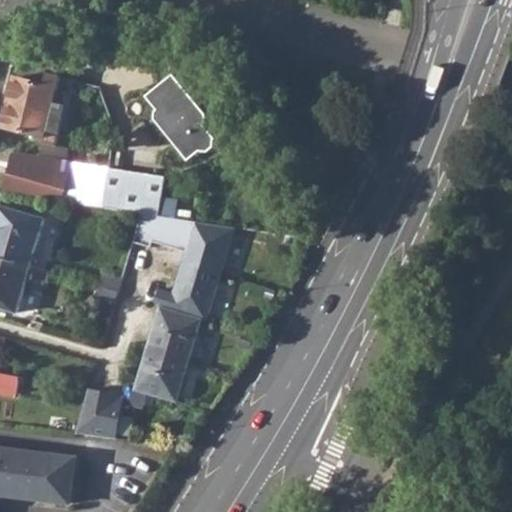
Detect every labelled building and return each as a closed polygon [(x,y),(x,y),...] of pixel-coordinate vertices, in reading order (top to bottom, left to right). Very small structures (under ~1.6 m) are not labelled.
[(13,77),(12,84),(0,125),(42,138),(38,157),(58,160),(64,161),(66,149),(55,146),(65,97),(55,94),(59,77),(45,73),(42,84),(13,77)] [(154,110),(151,119),(184,162),(196,152),(204,153),(210,148),(212,140),(201,125),(204,116),(171,75),(143,96),(154,110)] [(38,157),(10,152),(5,173),(50,185),(58,160),(38,157)] [(95,158),(94,165),(104,167),(105,160),(95,158)] [(64,161),(58,160),(50,185),(64,189),(62,202),(97,207),(104,167),(94,165),(64,161)] [(107,168),(104,167),(97,207),(101,208),(107,168)] [(101,208),(138,214),(168,219),(171,201),(155,199),(158,175),(107,168),(101,208)] [(0,257),(28,266),(42,219),(0,206),(0,257)] [(138,214),(130,243),(147,248),(148,242),(189,254),(187,262),(219,271),(232,229),(168,219),(138,214)] [(0,307),(15,311),(28,266),(0,257),(0,307)] [(199,319),(204,321),(218,277),(178,265),(170,291),(156,287),(151,304),(158,306),(161,307),(199,319)] [(115,292),(119,280),(99,274),(96,287),(115,292)] [(92,299),(111,305),(115,292),(96,287),(92,299)] [(144,390),(177,401),(199,319),(161,307),(158,306),(135,387),(144,390)] [(0,393),(6,395),(7,391),(14,393),(17,375),(0,371),(0,393)] [(87,390),(74,433),(112,438),(119,402),(141,406),(144,390),(135,387),(123,383),(120,397),(87,390)] [(0,511),(0,502),(2,493),(74,503),(80,457),(0,446),(0,511)]
